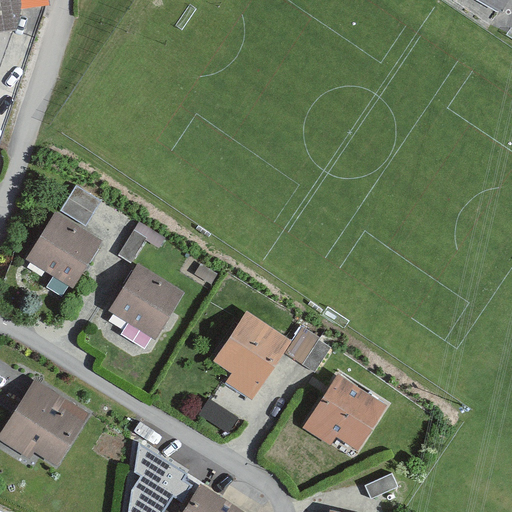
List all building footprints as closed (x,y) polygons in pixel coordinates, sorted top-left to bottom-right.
[(0,0),(0,29),(13,28),(20,9),(45,5),(44,0),(0,0)] [(476,0),(496,12),(503,0),(476,0)] [(84,228),(100,204),(75,188),(59,212),(84,228)] [(70,287),(99,243),(53,213),(24,257),(70,287)] [(143,241),(133,233),(119,253),(129,260),(143,241)] [(154,336),(181,289),(133,263),(107,310),(154,336)] [(288,339),(244,310),(212,358),(229,370),(223,380),(249,398),(288,339)] [(383,406),(337,375),(301,429),(329,448),(336,436),(355,449),(383,406)] [(86,414),(30,380),(0,430),(0,442),(26,459),(31,451),(55,465),(86,414)] [(209,399),(201,413),(227,428),(235,414),(209,399)] [(188,473),(139,443),(134,472),(140,476),(132,490),(128,511),(160,511),(172,494),(182,500),(191,485),(184,480),(188,473)] [(367,484),(372,497),(399,486),(393,473),(367,484)] [(244,511),(201,485),(184,511),(244,511)]
